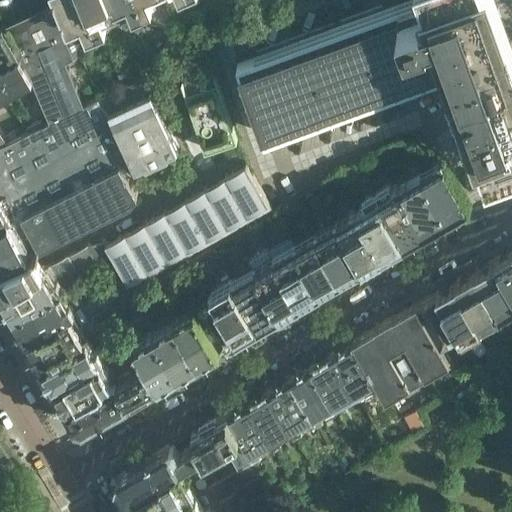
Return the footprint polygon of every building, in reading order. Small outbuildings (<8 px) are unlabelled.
[(99,96),(69,23),(59,0),(55,0),(22,16),(17,6),(0,14),(0,96),(33,77),(36,84),(3,104),(10,116),(11,116),(22,135),(47,123),(31,94),(39,90),(52,120),(99,96)] [(99,27),(87,0),(59,0),(69,23),(83,17),(89,31),(99,27)] [(116,2),(114,0),(87,0),(99,27),(109,23),(103,8),(116,2)] [(145,7),(142,0),(114,0),(116,2),(122,17),(145,7)] [(508,35),(495,0),(400,0),(239,58),(241,64),(264,126),(266,134),(267,134),(428,76),(431,81),(445,107),(456,127),(472,122),(479,142),(486,160),(488,167),(511,158),(511,42),(511,43),(508,35)] [(240,136),(217,65),(184,76),(207,147),(240,136)] [(179,148),(152,90),(108,111),(130,157),(136,169),(179,148)] [(130,157),(108,111),(101,95),(99,96),(52,120),(47,123),(22,135),(0,146),(0,188),(3,194),(15,188),(18,195),(24,205),(27,211),(120,163),(130,157)] [(386,160),(404,149),(399,139),(380,150),(386,160)] [(365,172),(383,161),(377,152),(359,162),(365,172)] [(464,197),(441,157),(433,162),(435,166),(422,174),(446,215),(467,203),(464,197)] [(195,249),(273,204),(248,160),(170,205),(195,249)] [(34,250),(132,202),(138,193),(122,167),(120,164),(120,163),(27,211),(22,214),(28,227),(18,232),(11,219),(9,215),(0,220),(0,293),(12,314),(57,289),(62,286),(61,284),(78,275),(99,263),(91,248),(88,243),(44,266),(40,262),(34,250)] [(343,184),(362,174),(356,164),(338,174),(343,184)] [(446,215),(422,174),(409,182),(406,177),(398,182),(424,227),(425,228),(446,215)] [(424,227),(398,182),(391,186),(389,183),(375,191),(403,240),(424,227)] [(27,211),(24,205),(17,209),(15,205),(10,208),(7,201),(18,195),(15,188),(3,194),(0,188),(0,220),(9,215),(11,219),(22,214),(27,211)] [(403,240),(375,191),(361,199),(363,202),(356,206),(382,252),(403,240)] [(281,219),(301,207),(296,198),(276,210),(281,219)] [(195,249),(170,205),(106,242),(131,287),(195,249)] [(382,252),(356,206),(348,211),(351,215),(338,223),(361,264),(362,264),(382,252)] [(260,231),(281,219),(276,210),(255,222),(260,231)] [(239,243),(260,231),(255,222),(234,234),(239,243)] [(361,264),(338,223),(337,222),(317,234),(341,276),(361,264)] [(219,255),(239,243),(234,234),(214,246),(219,255)] [(341,276),(317,234),(296,246),(320,288),(341,276)] [(197,267),(219,255),(214,246),(192,258),(197,267)] [(320,288),(296,246),(275,258),(300,300),(320,288)] [(511,246),(495,256),(511,285),(511,246)] [(511,301),(511,285),(495,256),(476,268),(499,309),(511,301)] [(300,300),(275,258),(255,269),(279,312),(300,300)] [(499,309),(476,268),(475,267),(456,279),(480,321),(484,328),(504,317),(499,309)] [(182,283),(174,268),(154,280),(162,295),(182,283)] [(279,312),(255,269),(234,281),(258,324),(279,312)] [(480,321),(456,279),(435,291),(459,332),(480,321)] [(258,324),(234,281),(213,294),(237,336),(258,324)] [(122,297),(115,284),(105,290),(112,302),(122,297)] [(25,337),(75,307),(75,306),(70,298),(65,302),(57,289),(12,314),(25,336),(25,337)] [(133,291),(122,297),(112,302),(119,315),(140,303),(133,291)] [(445,350),(441,343),(459,332),(435,291),(353,338),(353,339),(375,377),(379,383),(386,395),(449,358),(445,350)] [(237,336),(213,294),(212,293),(208,295),(211,300),(197,308),(219,346),(237,336)] [(85,336),(85,335),(78,324),(88,318),(80,303),(75,306),(75,307),(25,337),(26,337),(30,344),(35,353),(39,360),(40,361),(85,336)] [(219,346),(197,308),(194,303),(174,315),(199,358),(219,346)] [(199,358),(174,315),(153,327),(178,370),(199,358)] [(178,370),(153,327),(133,338),(145,359),(158,382),(178,370)] [(53,383),(103,354),(98,345),(94,347),(87,334),(85,335),(85,336),(40,361),(53,383)] [(145,359),(133,338),(132,336),(125,340),(138,363),(145,359)] [(375,377),(353,339),(332,351),(354,389),(357,394),(366,389),(363,384),(375,377)] [(354,389),(332,351),(332,350),(311,363),(333,402),(336,406),(344,402),(342,397),(354,389)] [(67,405),(112,378),(105,367),(109,365),(103,354),(53,383),(67,405)] [(145,359),(138,363),(114,377),(127,400),(158,382),(145,359)] [(333,402),(311,363),(291,375),(313,413),(316,418),(324,413),(321,408),(333,402)] [(313,413),(291,375),(270,386),(292,425),(295,430),(304,425),(301,420),(313,413)] [(84,425),(127,400),(114,377),(112,378),(67,405),(78,423),(84,425)] [(292,425),(270,386),(249,398),(249,399),(271,437),(274,442),(282,437),(279,432),(292,425)] [(271,437),(249,399),(228,410),(240,431),(242,435),(253,454),(262,449),(259,444),(271,437)] [(240,431),(228,410),(192,431),(197,441),(203,451),(204,452),(240,431)] [(164,511),(256,459),(253,454),(242,435),(196,461),(198,465),(185,472),(180,464),(125,496),(134,511),(164,511)] [(125,496),(180,464),(203,451),(197,441),(179,452),(174,441),(118,474),(116,480),(125,496)] [(214,511),(210,504),(264,472),(256,459),(164,511),(214,511)]
